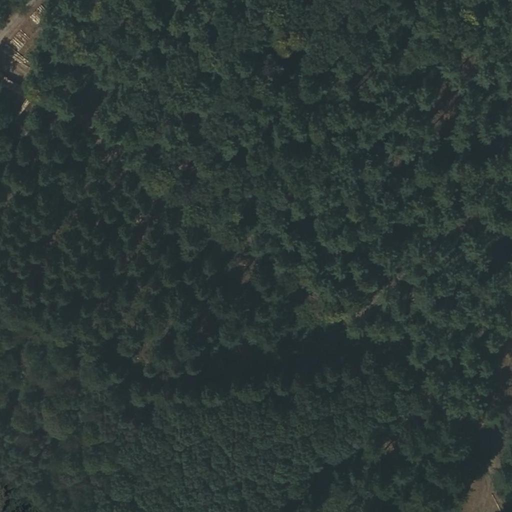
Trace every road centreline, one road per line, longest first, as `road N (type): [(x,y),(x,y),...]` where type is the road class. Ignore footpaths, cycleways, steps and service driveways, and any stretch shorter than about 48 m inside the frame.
road 1 (track): [(349,310),(94,123)]
road 2 (track): [(349,310),(464,416),(511,510)]
